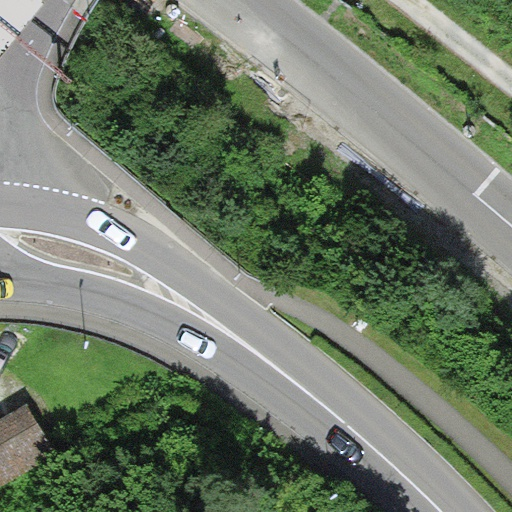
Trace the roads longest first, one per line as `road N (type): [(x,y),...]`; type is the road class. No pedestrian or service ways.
road 1 (secondary): [(0,243),(118,267),(188,303),(397,467),(438,511)]
road 2 (trunk): [(511,230),(231,0)]
